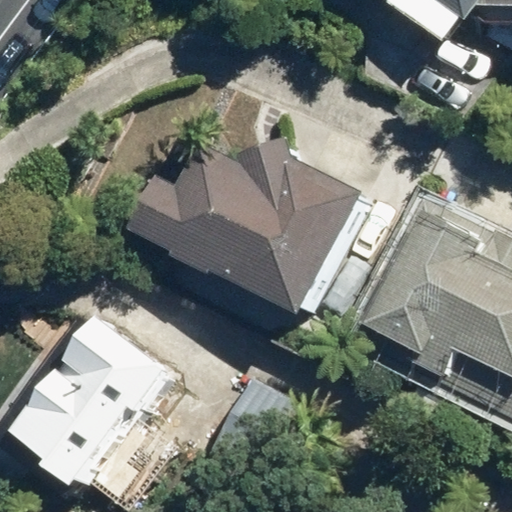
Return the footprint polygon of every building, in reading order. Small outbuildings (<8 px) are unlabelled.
[(511,0),(352,0),(360,7),(371,13),(444,73),(468,44),(472,48),(490,27),(511,28),(511,0)] [(158,190),(127,242),(306,345),(378,220),(255,149),(238,178),(217,166),(203,189),(187,179),(175,200),(158,190)] [(493,262),(415,227),(357,341),(423,373),(417,385),(445,399),(458,374),(511,400),(511,291),(485,279),(493,262)] [(177,388),(94,324),(0,447),(0,459),(53,499),(59,491),(80,508),(98,484),(133,510),(178,451),(148,427),(177,388)] [(300,418),(253,393),(214,463),(261,489),(300,418)]
